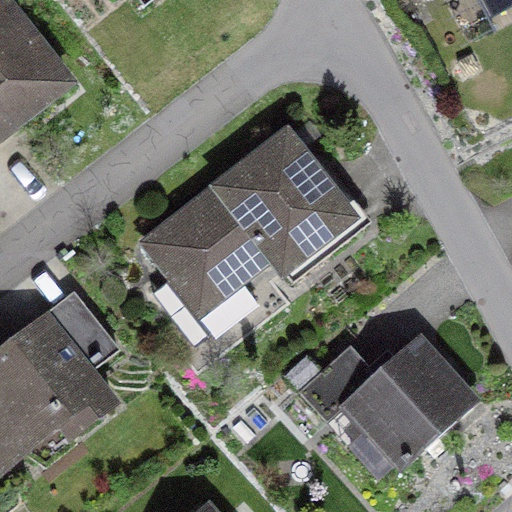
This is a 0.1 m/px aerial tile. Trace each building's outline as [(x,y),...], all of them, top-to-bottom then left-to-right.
[(0,0),(0,145),(72,93),(4,0),(0,0)] [(511,0),(475,0),(488,23),(511,9),(511,0)] [(282,134),(137,251),(198,326),(267,271),(275,282),(352,221),(282,134)] [(71,297),(0,353),(0,475),(50,436),(61,449),(112,408),(86,375),(115,352),(71,297)] [(471,402),(417,337),(335,406),(390,471),(471,402)]
